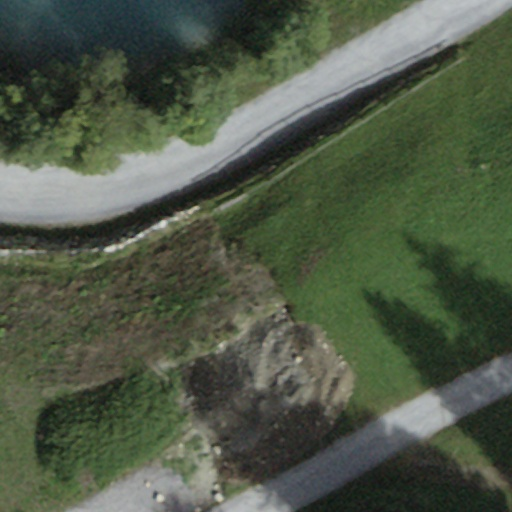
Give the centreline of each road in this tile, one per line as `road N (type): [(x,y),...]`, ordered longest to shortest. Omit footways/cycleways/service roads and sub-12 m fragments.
road 1 (track): [(0,191),(85,193),(208,158),(477,0)]
road 2 (track): [(253,511),(429,412),(511,375)]
